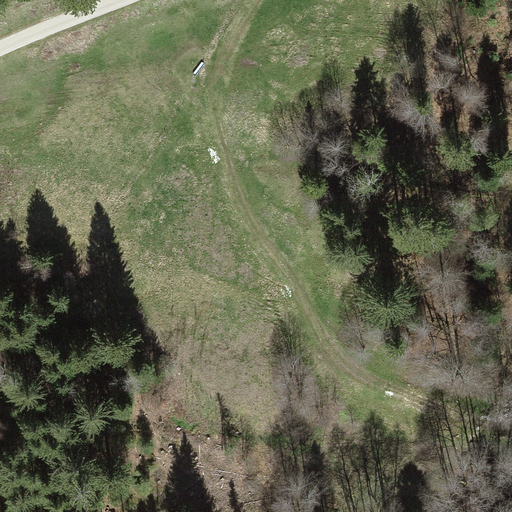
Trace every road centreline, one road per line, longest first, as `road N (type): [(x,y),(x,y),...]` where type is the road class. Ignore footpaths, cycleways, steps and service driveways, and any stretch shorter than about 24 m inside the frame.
road 1 (track): [(259,0),(236,30),(218,103),(226,164),(269,261),(329,353),(369,382),(451,418),(511,431)]
road 2 (unclassified): [(0,47),(120,0)]
